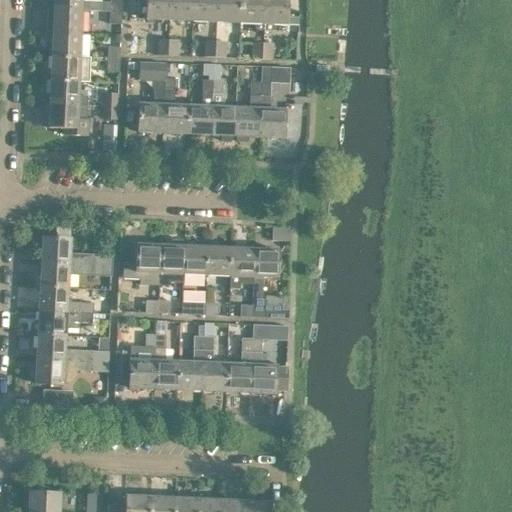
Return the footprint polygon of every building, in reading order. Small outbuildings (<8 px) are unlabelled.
[(52,0),(52,9),(80,10),(109,12),(121,12),(121,1),(81,0),(52,0)] [(163,20),(169,20),(169,0),(145,0),(145,20),(163,20)] [(169,0),(169,20),(192,21),(192,0),(169,0)] [(192,0),(192,21),(216,22),(216,0),(192,0)] [(216,0),(216,22),(239,23),(239,0),(216,0)] [(239,0),(239,23),(262,24),(262,0),(239,0)] [(262,0),(262,24),(286,25),(286,0),(262,0)] [(46,9),(46,24),(52,24),(51,32),(80,33),(80,10),(52,9),(46,9)] [(109,24),(121,24),(121,12),(109,12),(109,24)] [(50,57),(79,58),(80,33),(51,32),(50,57)] [(168,55),(169,39),(156,39),(156,55),(168,55)] [(169,39),(168,55),(178,55),(178,40),(169,39)] [(224,58),(225,41),(225,40),(215,40),(215,41),(215,57),(224,58)] [(215,41),(204,41),(204,57),(215,57),(215,41)] [(261,59),(262,43),(250,43),(249,59),(261,59)] [(262,43),(261,59),(271,60),(272,43),(262,43)] [(107,59),(119,60),(119,47),(107,47),(107,59)] [(89,58),(79,58),(50,57),(50,80),(78,81),(88,81),(89,58)] [(119,60),(107,59),(106,73),(118,73),(119,60)] [(137,69),(137,78),(153,79),(163,79),(164,68),(164,64),(160,64),(138,63),(137,69)] [(214,76),(214,65),(202,65),(202,75),(214,76)] [(261,83),(259,137),(283,138),(284,110),(268,109),(269,83),(270,68),(262,67),(261,83)] [(250,81),(259,81),(259,70),(250,70),(250,81)] [(139,131),(163,132),(164,132),(166,79),(163,79),(153,79),(152,104),(140,104),(139,131)] [(173,79),(166,79),(164,132),(187,133),(188,106),(173,105),(173,79)] [(77,95),(78,81),(50,80),(49,103),(86,105),(87,95),(77,95)] [(201,80),(201,106),(188,106),(187,133),(212,134),(213,81),(201,80)] [(229,141),(232,139),(232,135),(235,135),(236,108),(220,108),(221,81),(213,81),(212,134),(220,135),(220,139),(222,141),(229,141)] [(248,108),(236,108),(235,135),(236,135),(236,139),(238,142),(245,142),(247,140),(248,136),(259,137),(261,83),(249,83),(248,108)] [(105,106),(117,106),(117,95),(105,95),(105,106)] [(48,117),(48,128),(48,129),(65,130),(65,135),(76,135),(76,136),(87,137),(87,119),(86,119),(86,105),(49,103),(49,104),(44,104),(44,116),(48,117)] [(117,106),(105,106),(105,120),(117,120),(117,106)] [(104,124),(103,150),(116,150),(117,124),(104,124)] [(43,236),(41,261),(110,265),(111,254),(70,252),(71,227),(55,226),(55,237),(43,236)] [(273,227),(273,240),(289,240),(289,227),(273,227)] [(161,245),(159,272),(159,284),(168,285),(168,280),(183,281),(184,273),(183,273),(185,246),(185,242),(182,239),(174,239),(171,242),(171,245),(161,245)] [(159,284),(159,272),(161,245),(136,243),(135,263),(124,263),(123,278),(140,278),(140,283),(159,284)] [(184,273),(206,274),(208,247),(185,246),(183,273),(184,273)] [(208,247),(206,274),(229,275),(231,275),(232,248),(208,247)] [(228,289),(231,289),(239,289),(239,284),(252,285),(253,285),(255,249),(232,248),(231,275),(229,275),(228,289)] [(279,250),(255,249),(253,285),(252,285),(251,306),(252,306),(252,317),(253,317),(253,318),(287,319),(288,307),(264,306),(265,300),(262,300),(262,277),(278,278),(279,250)] [(69,275),(110,276),(110,265),(41,261),(40,285),(68,287),(69,275)] [(68,303),(68,287),(40,285),(39,310),(92,313),(92,304),(68,303)] [(157,313),(158,302),(144,301),(144,313),(157,313)] [(158,302),(157,313),(168,314),(169,302),(158,302)] [(204,316),(204,304),(192,303),(192,315),(204,316)] [(204,316),(216,316),(216,304),(204,304),(204,316)] [(239,305),(238,317),(252,317),(252,306),(251,306),(239,305)] [(39,310),(38,334),(66,335),(67,323),(92,324),(92,313),(39,310)] [(155,323),(155,334),(164,335),(164,323),(164,321),(155,321),(155,323)] [(260,339),(268,340),(268,326),(264,326),(252,326),(252,328),(252,329),(251,339),(260,339)] [(38,334),(37,357),(107,361),(107,352),(106,352),(97,351),(65,350),(66,335),(38,334)] [(156,349),(156,346),(157,335),(144,335),(144,348),(156,349)] [(156,359),(155,363),(154,387),(179,388),(180,361),(164,360),(164,349),(163,349),(164,336),(157,335),(156,346),(156,349),(156,359)] [(180,361),(179,388),(201,390),(203,337),(192,336),(191,361),(180,361)] [(98,337),(97,351),(106,352),(107,352),(108,340),(108,337),(98,337)] [(203,337),(201,390),(226,391),(228,363),(212,362),(212,337),(203,337)] [(226,391),(250,392),(251,339),(240,339),(240,353),(239,364),(228,363),(226,391)] [(261,353),(259,353),(260,339),(251,339),(250,392),(273,393),(273,390),(283,390),(284,382),(285,367),(274,366),(274,365),(260,365),(261,353)] [(115,351),(114,377),(128,377),(128,358),(129,351),(115,351)] [(75,371),(93,372),(106,372),(107,361),(37,357),(35,382),(67,383),(75,374),(75,371)] [(154,387),(155,363),(156,359),(131,358),(129,386),(154,387)] [(70,408),(71,393),(43,391),(42,406),(70,408)] [(94,396),(93,408),(105,409),(105,397),(94,396)] [(27,511),(58,511),(60,492),(29,490),(27,511)] [(149,511),(150,496),(125,494),(124,504),(107,503),(106,511),(149,511)] [(84,511),(94,511),(95,504),(96,495),(85,495),(84,511)] [(173,511),(174,497),(150,496),(149,511),(173,511)] [(196,511),(198,498),(174,497),(173,511),(196,511)] [(220,511),(221,500),(198,498),(196,511),(220,511)] [(244,511),(245,501),(221,500),(220,511),(244,511)] [(269,511),(270,502),(245,501),(244,511),(269,511)]
